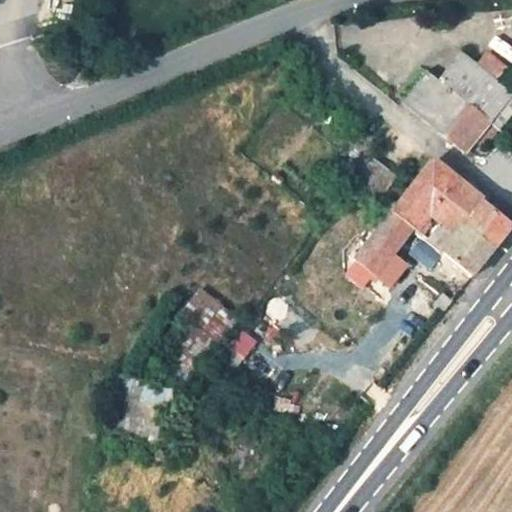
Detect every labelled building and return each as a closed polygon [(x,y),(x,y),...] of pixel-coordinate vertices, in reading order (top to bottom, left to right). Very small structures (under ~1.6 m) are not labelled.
[(404,94),(454,133),(463,122),(502,72),(489,62),(500,48),(477,32),(466,45),(452,34),(429,63),(404,94)] [(404,94),(429,63),(416,53),(392,85),(404,94)] [(474,130),(511,80),(502,72),(463,122),(474,130)] [(422,140),(380,198),(403,215),(419,227),(429,235),(451,207),(472,180),(422,140)] [(338,166),(360,183),(379,158),(357,142),(338,166)] [(503,206),(472,180),(451,207),(483,232),(503,206)] [(367,261),(393,227),(403,215),(380,198),(344,243),(367,261)] [(429,235),(462,259),(483,232),(451,207),(429,235)] [(403,215),(393,227),(409,238),(419,227),(403,215)] [(192,381),(236,314),(197,288),(165,336),(184,349),(172,367),(192,381)]
